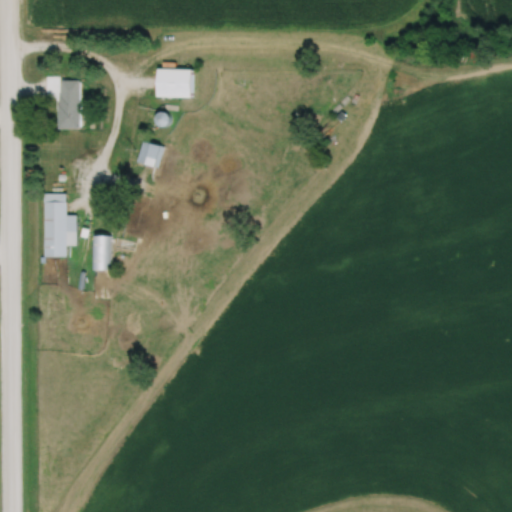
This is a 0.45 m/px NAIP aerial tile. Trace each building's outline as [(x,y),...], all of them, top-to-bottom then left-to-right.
[(159,67),(158,95),(194,95),(194,68),(159,67)] [(61,78),(61,94),(59,94),(59,103),(58,103),(58,127),(81,127),(80,78),(61,78)] [(156,117),(157,115),(158,113),(160,111),(162,110),(164,110),(166,110),(168,112),(170,113),(171,115),(171,118),(171,120),(170,122),(168,124),(166,125),(164,125),(161,125),(159,124),(158,122),(157,120),(156,117)] [(144,139),(138,160),(159,166),(165,145),(144,139)] [(124,188),(115,222),(124,225),(134,191),(124,188)] [(43,192),(44,255),(67,255),(67,244),(76,244),(76,214),(67,214),(67,200),(66,200),(66,192),(43,192)] [(106,200),(105,212),(115,213),(116,201),(106,200)] [(93,234),(93,268),(111,268),(111,234),(93,234)] [(112,355),(111,364),(124,365),(124,356),(112,355)]
